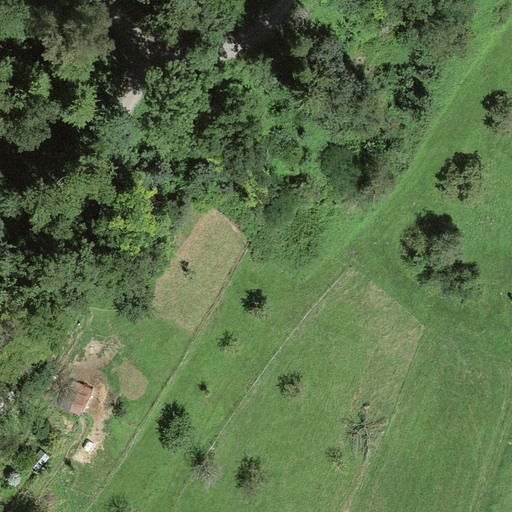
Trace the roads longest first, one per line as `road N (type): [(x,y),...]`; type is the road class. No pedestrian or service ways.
road 1 (track): [(156,62),(125,113),(15,390),(0,407)]
road 2 (track): [(289,0),(280,15),(223,51),(156,62)]
